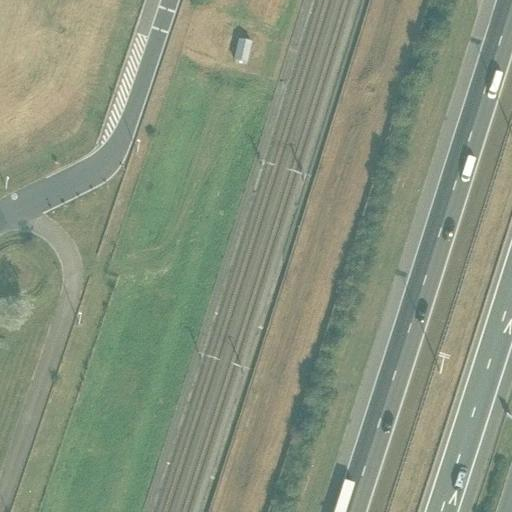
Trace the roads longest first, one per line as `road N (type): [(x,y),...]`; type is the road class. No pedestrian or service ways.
road 1 (motorway): [(508,0),(346,511)]
road 2 (motorway): [(169,0),(135,107),(103,163),(18,201)]
road 3 (motorway): [(437,511),(511,274)]
